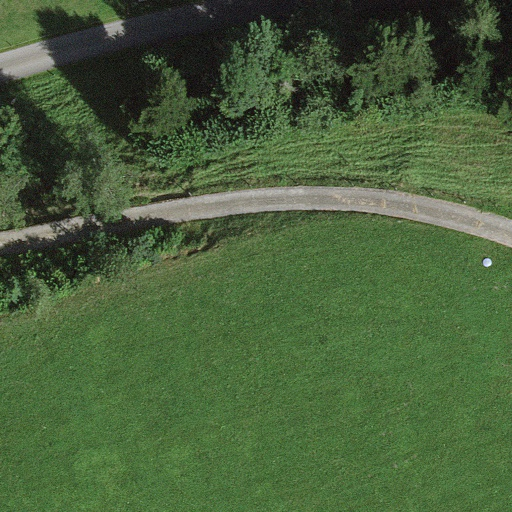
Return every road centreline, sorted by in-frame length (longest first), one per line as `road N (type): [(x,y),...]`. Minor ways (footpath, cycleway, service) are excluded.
road 1 (track): [(511,232),(384,201),(303,198),(195,206),(0,242)]
road 2 (unclassified): [(0,75),(277,13),(389,0)]
